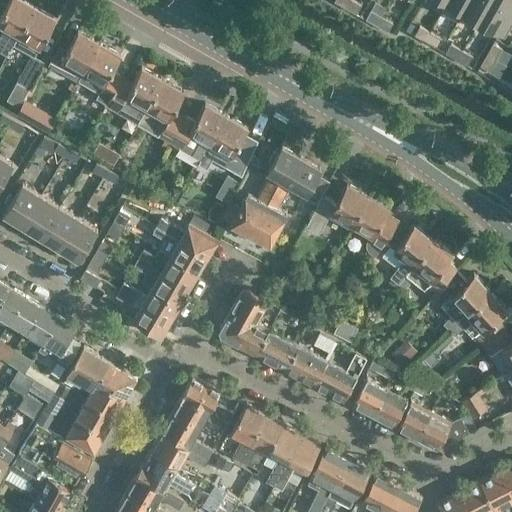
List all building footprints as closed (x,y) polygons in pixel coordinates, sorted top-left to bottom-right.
[(0,35),(0,50),(7,54),(13,43),(35,5),(27,0),(9,0),(0,16),(0,21),(6,25),(0,35)] [(348,0),(345,6),(356,12),(361,3),(355,0),(348,0)] [(447,0),(446,3),(462,12),(468,0),(447,0)] [(468,0),(462,12),(478,21),(489,0),(468,0)] [(511,0),(489,0),(478,21),(494,30),(507,7),(511,0)] [(13,43),(31,53),(34,55),(56,17),(35,5),(13,43)] [(494,30),(497,32),(505,18),(511,21),(511,9),(507,7),(494,30)] [(365,18),(377,24),(382,15),(370,9),(365,18)] [(377,24),(387,30),(393,21),(382,15),(377,24)] [(497,32),(498,33),(504,36),(511,22),(511,21),(505,18),(497,32)] [(414,34),(424,40),(430,31),(419,25),(414,34)] [(78,78),(100,41),(78,28),(67,48),(59,44),(49,61),(78,78)] [(424,40),(436,47),(441,37),(430,31),(424,40)] [(121,53),(100,41),(78,78),(99,90),(95,96),(107,102),(122,75),(112,69),(121,53)] [(445,52),(456,58),(461,49),(450,42),(445,52)] [(492,42),(486,53),(495,58),(502,47),(492,42)] [(456,58),(467,64),(472,55),(461,49),(456,58)] [(29,87),(44,61),(34,55),(31,53),(16,80),(29,87)] [(489,69),(495,58),(486,53),(480,64),(489,69)] [(126,93),(138,100),(131,112),(133,113),(128,123),(134,127),(136,123),(163,77),(142,65),(126,93)] [(136,123),(168,141),(184,114),(174,108),(185,89),(163,77),(136,123)] [(205,101),(195,119),(184,114),(168,141),(199,159),(200,160),(227,113),(205,101)] [(41,107),(32,124),(48,133),(57,115),(41,107)] [(0,121),(10,127),(15,119),(3,113),(0,119),(0,121)] [(248,125),(227,113),(200,160),(199,159),(197,162),(205,167),(211,156),(225,164),(230,155),(240,161),(253,138),(244,133),(248,125)] [(15,119),(10,127),(22,133),(26,125),(15,119)] [(116,158),(120,149),(99,140),(95,149),(116,158)] [(136,145),(128,141),(114,165),(122,170),(136,145)] [(66,156),(70,149),(60,143),(56,151),(66,156)] [(304,194),(317,201),(330,179),(317,172),(321,166),(282,144),(278,151),(274,149),(268,160),(271,162),(268,168),(306,190),(304,194)] [(70,149),(66,156),(77,162),(81,155),(70,149)] [(0,155),(0,186),(14,164),(0,155)] [(93,171),(104,177),(109,169),(98,163),(93,171)] [(115,182),(119,174),(109,169),(104,177),(115,182)] [(228,199),(240,178),(228,171),(216,192),(228,199)] [(228,200),(220,215),(234,223),(235,227),(240,230),(244,228),(257,236),(258,240),(263,243),(267,241),(269,242),(286,212),(276,206),(288,184),(269,175),(257,196),(249,191),(240,207),(228,200)] [(350,227),(352,223),(353,223),(369,195),(347,182),(336,202),(322,194),(305,226),(319,233),(328,215),(350,227)] [(24,226),(42,195),(23,183),(4,214),(24,226)] [(42,195),(24,226),(42,237),(61,206),(42,195)] [(353,223),(374,235),(370,241),(369,245),(370,248),(372,251),(376,254),(398,222),(386,215),(391,207),(369,195),(353,223)] [(61,206),(42,237),(61,248),(80,218),(61,206)] [(120,210),(114,222),(124,227),(131,216),(120,210)] [(195,215),(191,222),(205,230),(209,223),(195,215)] [(99,229),(80,218),(61,248),(80,260),(99,229)] [(218,238),(205,230),(191,222),(185,232),(162,219),(158,226),(208,255),(218,238)] [(118,238),(124,227),(114,222),(108,232),(118,238)] [(383,255),(396,266),(399,268),(391,277),(398,283),(433,238),(414,223),(395,249),(391,246),(383,255)] [(199,270),(208,255),(158,226),(154,232),(165,238),(159,248),(199,270)] [(433,297),(441,287),(441,286),(456,269),(457,268),(447,260),(453,253),(433,238),(398,283),(404,288),(412,279),(433,297)] [(103,240),(95,253),(105,259),(113,246),(103,240)] [(144,250),(139,258),(189,286),(199,270),(159,248),(154,256),(144,250)] [(98,272),(105,259),(95,253),(88,266),(98,272)] [(136,264),(147,271),(142,280),(153,286),(180,302),(189,286),(139,258),(136,264)] [(442,322),(449,329),(492,291),(475,272),(466,279),(456,269),(441,286),(441,287),(449,295),(440,303),(451,314),(442,322)] [(82,279),(97,287),(101,280),(87,271),(82,279)] [(0,279),(0,299),(9,285),(0,279)] [(171,318),(180,302),(153,286),(147,295),(125,282),(121,289),(171,318)] [(0,313),(10,320),(25,295),(9,285),(0,299),(0,313)] [(221,334),(255,352),(268,326),(256,320),(266,299),(241,286),(219,329),(221,334)] [(162,334),(171,318),(121,289),(117,297),(139,309),(134,318),(162,334)] [(474,318),(483,328),(475,335),(484,346),(508,328),(501,314),(508,308),(492,291),(449,329),(454,334),(463,326),(464,327),(474,318)] [(25,295),(10,320),(27,330),(42,305),(25,295)] [(328,319),(338,302),(329,295),(318,313),(328,319)] [(42,305),(27,330),(43,340),(44,340),(59,316),(42,305)] [(287,321),(291,313),(280,307),(275,315),(287,321)] [(39,347),(50,353),(66,364),(80,341),(71,336),(77,327),(59,316),(44,340),(43,340),(39,347)] [(255,352),(285,368),(299,342),(268,326),(255,352)] [(511,334),(508,328),(484,346),(490,354),(502,373),(506,371),(511,366),(511,334)] [(313,342),(322,346),(331,351),(336,340),(318,332),(313,342)] [(0,356),(0,357),(8,361),(15,348),(0,338),(0,356)] [(416,350),(405,338),(390,352),(401,364),(416,350)] [(285,368),(314,383),(327,357),(299,342),(285,368)] [(87,383),(103,357),(84,345),(68,372),(86,383),(87,383)] [(8,361),(17,367),(25,371),(33,359),(15,348),(8,361)] [(344,398),(357,373),(366,355),(355,350),(346,367),(327,357),(314,383),(344,398)] [(368,367),(377,372),(383,363),(373,358),(368,367)] [(110,361),(100,379),(127,395),(136,380),(134,376),(110,361)] [(28,387),(34,377),(25,371),(17,367),(11,377),(28,387)] [(414,389),(421,376),(412,371),(405,385),(414,389)] [(499,385),(510,378),(506,371),(502,373),(495,378),(499,385)] [(214,401),(221,389),(197,375),(191,377),(182,394),(228,420),(233,411),(214,401)] [(422,394),(428,383),(429,380),(421,376),(414,389),(422,394)] [(29,388),(31,389),(49,400),(54,390),(55,389),(42,381),(35,377),(29,388)] [(354,403),(374,414),(388,388),(367,377),(354,403)] [(100,379),(89,397),(117,413),(127,395),(100,379)] [(71,386),(63,381),(60,380),(55,389),(54,390),(65,396),(71,386)] [(408,399),(388,388),(374,414),(394,424),(408,399)] [(27,390),(19,404),(34,413),(43,399),(27,390)] [(66,397),(65,396),(54,390),(49,400),(45,406),(56,413),(66,397)] [(473,418),(486,410),(477,396),(474,391),(461,399),(473,418)] [(200,425),(205,417),(224,427),(228,420),(182,394),(172,410),(200,425)] [(89,397),(79,414),(106,430),(117,413),(89,397)] [(398,427),(418,437),(431,411),(412,401),(398,427)] [(233,432),(242,436),(232,455),(241,460),(266,412),(248,402),(233,432)] [(56,413),(45,406),(36,421),(47,428),(56,413)] [(194,436),(200,425),(172,410),(162,427),(208,453),(212,447),(194,436)] [(418,437),(438,447),(440,443),(444,445),(469,432),(461,415),(450,421),(431,411),(418,437)] [(258,444),(269,450),(270,450),(285,421),(266,412),(241,460),(248,463),(258,444)] [(96,448),(106,430),(79,414),(68,432),(96,448)] [(303,431),(285,421),(270,450),(269,450),(264,461),(273,466),(266,480),(275,484),(303,431)] [(44,451),(82,473),(92,456),(64,440),(63,441),(53,435),(54,433),(37,423),(19,452),(20,452),(20,451),(37,461),(44,451)] [(0,449),(13,430),(6,426),(0,435),(0,473),(8,461),(0,455),(0,449)] [(162,427),(151,446),(179,462),(185,452),(204,464),(209,456),(207,455),(208,453),(162,427)] [(307,470),(322,441),(303,431),(275,484),(282,488),(294,463),(307,470)] [(312,474),(307,483),(318,488),(306,511),(319,511),(321,509),(350,455),(328,443),(312,474)] [(179,462),(151,446),(139,468),(185,494),(193,479),(175,469),(179,462)] [(29,511),(59,511),(73,488),(51,475),(52,472),(36,462),(37,461),(20,451),(20,452),(9,470),(30,483),(28,488),(29,492),(33,496),(37,498),(30,511),(29,511)] [(215,463),(228,470),(233,460),(221,453),(215,463)] [(356,497),(372,466),(350,455),(321,509),(328,511),(340,488),(356,497)] [(127,489),(154,505),(160,494),(169,499),(179,505),(185,494),(139,468),(138,470),(127,489)] [(499,508),(511,501),(511,483),(504,469),(484,480),(499,508)] [(375,511),(385,511),(402,481),(379,470),(364,500),(378,508),(375,511)] [(484,480),(463,491),(474,511),(491,511),(499,508),(484,480)] [(411,511),(422,491),(402,481),(385,511),(411,511)] [(150,511),(154,505),(127,489),(116,508),(123,511),(150,511)] [(241,498),(227,490),(214,511),(232,511),(239,500),(241,498)] [(447,511),(474,511),(463,491),(442,502),(447,511)] [(184,509),(191,511),(206,511),(209,507),(189,498),(184,509)] [(259,511),(260,511),(239,500),(232,511),(259,511)]
